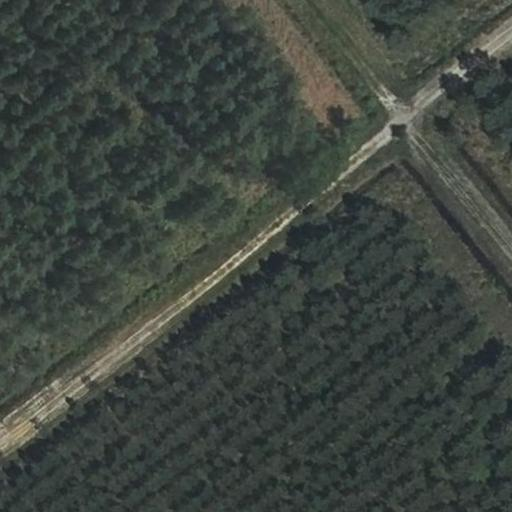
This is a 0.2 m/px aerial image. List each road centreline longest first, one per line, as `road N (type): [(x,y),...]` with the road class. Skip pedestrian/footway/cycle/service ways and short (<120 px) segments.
road 1 (track): [(511,52),(0,454)]
road 2 (track): [(424,122),(511,232)]
